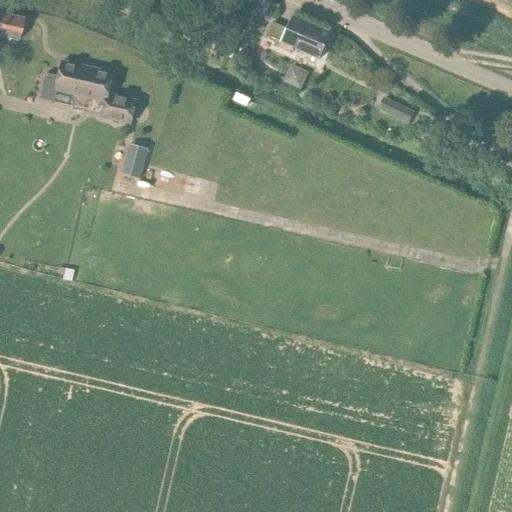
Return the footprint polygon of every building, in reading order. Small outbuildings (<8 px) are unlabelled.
[(266,0),(262,0),(261,3),(276,10),(278,5),(266,0)] [(0,39),(17,44),(23,19),(0,13),(0,39)] [(265,35),(280,41),(320,59),(331,33),(291,16),(286,28),(271,22),(265,35)] [(56,91),(74,95),(73,99),(74,103),(77,106),(82,107),(86,106),(89,102),(90,98),(105,102),(102,117),(130,124),(136,100),(108,94),(113,73),(61,61),(58,76),(46,74),(40,99),(54,102),(56,91)] [(412,112),(385,99),(379,110),(407,124),(412,112)] [(426,144),(443,152),(448,140),(452,133),(435,125),(426,144)] [(147,148),(129,143),(121,172),(139,177),(147,148)] [(63,278),(62,280),(71,282),(71,280),(74,271),(65,269),(63,278)]
